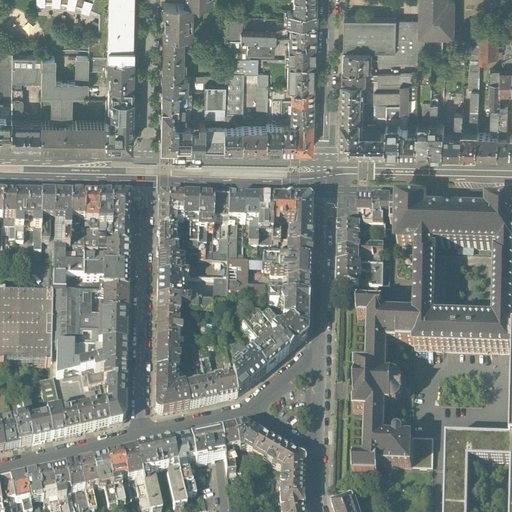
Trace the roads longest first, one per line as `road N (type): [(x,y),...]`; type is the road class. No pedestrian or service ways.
road 1 (primary): [(89,165),(110,179),(132,180),(294,183),(326,175)]
road 2 (residential): [(139,434),(144,208)]
road 3 (residential): [(320,365),(326,175)]
road 4 (primary): [(511,180),(326,175)]
road 5 (primary): [(326,175),(294,160),(147,157)]
road 6 (residential): [(326,175),(332,0)]
road 7 (residential): [(150,0),(147,157)]
road 8 (residential): [(139,434),(0,466)]
